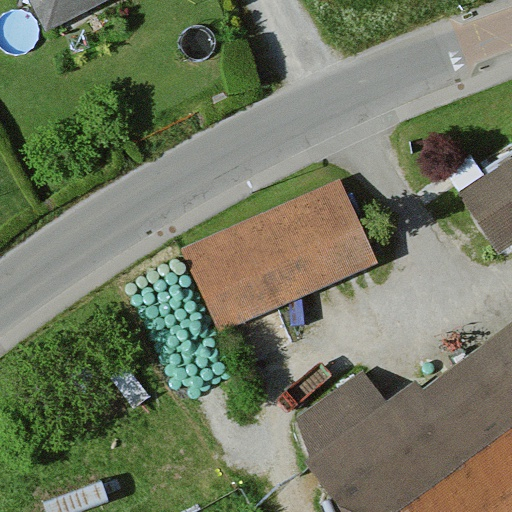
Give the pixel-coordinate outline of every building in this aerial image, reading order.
[(20,0),(46,47),(134,0),(20,0)] [(469,151),(444,166),(458,191),(483,175),(469,151)] [(501,260),(511,252),(511,166),(462,200),(501,260)] [(337,189),(186,255),(221,335),(371,269),(337,189)] [(511,511),(511,339),(418,406),(412,397),(381,419),(362,392),(297,439),(318,467),(298,481),(320,511),(511,511)]
